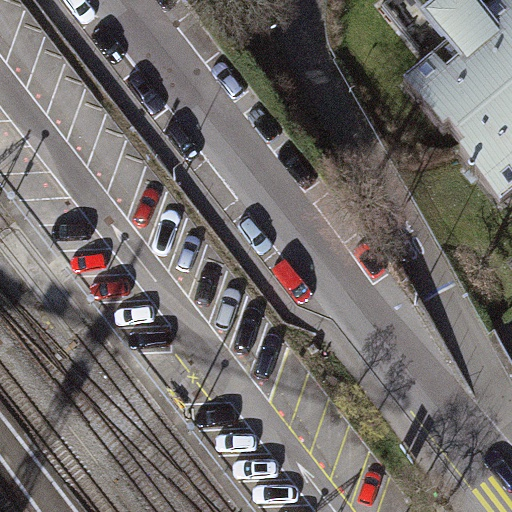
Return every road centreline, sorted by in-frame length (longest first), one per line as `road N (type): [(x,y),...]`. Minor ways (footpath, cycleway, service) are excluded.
road 1 (residential): [(118,0),(486,473)]
road 2 (residential): [(306,0),(312,67),(511,420),(506,445),(486,473)]
